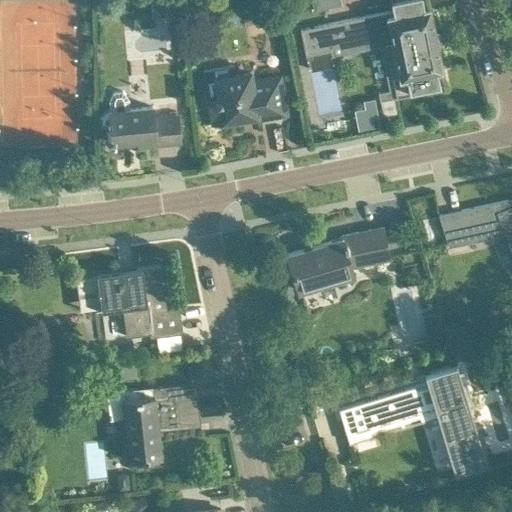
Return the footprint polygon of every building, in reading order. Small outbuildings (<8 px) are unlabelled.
[(390,0),(393,9),(324,24),(300,29),(305,55),(329,50),(331,55),(392,43),(395,56),(388,58),(395,94),(379,98),(379,99),(443,86),(439,66),(441,65),(437,47),(428,49),(425,36),(429,35),(421,0),(390,0)] [(212,121),(204,122),(204,123),(255,115),(256,119),(286,114),(279,76),(250,81),(249,71),(215,77),(219,99),(208,100),(212,121)] [(153,107),(130,109),(128,98),(122,91),(113,92),(108,101),(109,111),(105,111),(98,116),(100,125),(105,128),(111,130),(112,143),(152,139),(153,145),(180,142),(178,116),(154,118),(153,107)] [(511,205),(510,207),(507,200),(439,215),(449,246),(504,234),(511,252),(511,205)] [(287,257),(283,258),(286,268),(291,267),(297,290),(355,274),(353,266),(388,259),(381,226),(341,235),(342,237),(286,253),(287,257)] [(160,264),(99,275),(105,308),(146,303),(150,338),(184,332),(180,306),(167,308),(160,264)] [(484,461),(455,364),(428,373),(430,380),(341,407),(348,432),(375,424),(376,428),(439,409),(457,469),(484,461)] [(194,385),(164,388),(139,391),(107,385),(110,420),(123,419),(128,460),(161,457),(157,422),(198,417),(194,385)]
